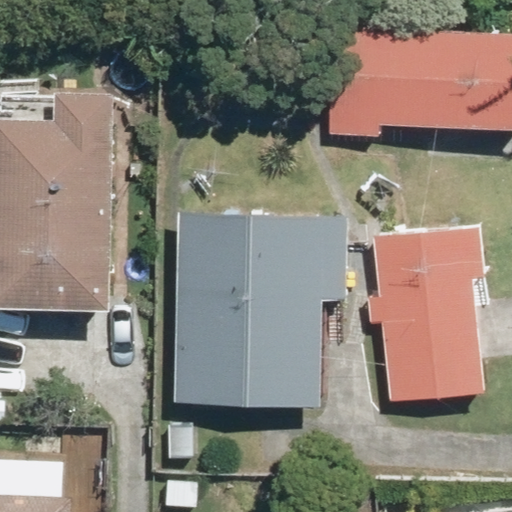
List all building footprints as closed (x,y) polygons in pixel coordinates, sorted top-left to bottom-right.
[(511,36),(327,28),(323,125),(322,136),(374,138),(375,127),(511,131),(511,36)] [(0,121),(0,312),(101,315),(105,96),(46,94),(46,122),(0,121)] [(172,214),(172,239),(168,405),(236,407),(313,408),(315,301),(339,301),(341,218),(316,218),(172,214)] [(473,228),(369,239),(375,295),(365,297),(367,322),(378,321),(386,403),(479,393),(467,280),(478,279),(473,228)] [(67,511),(68,500),(0,496),(0,511),(67,511)]
